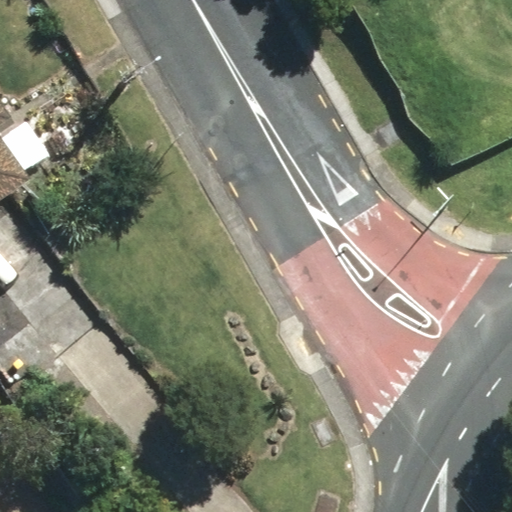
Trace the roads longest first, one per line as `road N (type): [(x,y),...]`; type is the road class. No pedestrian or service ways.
road 1 (tertiary): [(195,0),(335,248),(409,319),(509,390)]
road 2 (secondary): [(445,511),(509,390)]
